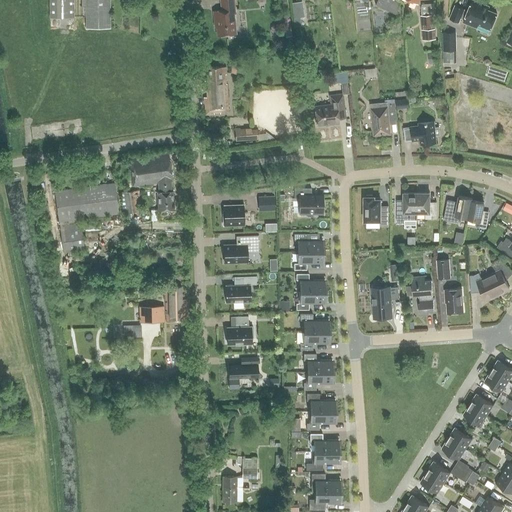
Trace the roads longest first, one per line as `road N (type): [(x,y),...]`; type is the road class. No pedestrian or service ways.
road 1 (residential): [(207,511),(193,135)]
road 2 (residential): [(511,188),(412,170),(344,180),(353,343)]
road 3 (residential): [(499,334),(386,511)]
road 4 (residential): [(0,165),(193,135)]
road 5 (residential): [(353,343),(366,511)]
road 6 (residential): [(353,343),(499,334)]
road 7 (residential): [(193,135),(181,0)]
